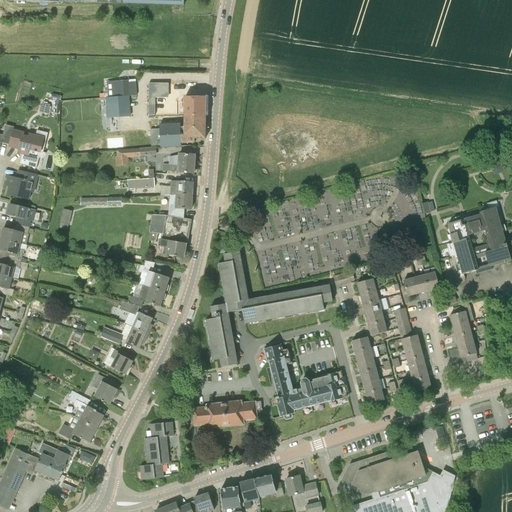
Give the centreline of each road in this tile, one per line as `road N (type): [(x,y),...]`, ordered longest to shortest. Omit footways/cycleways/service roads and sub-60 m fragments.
road 1 (tertiary): [(101,499),(109,461),(177,324),(200,251),(229,0)]
road 2 (tertiary): [(145,501),(279,457)]
